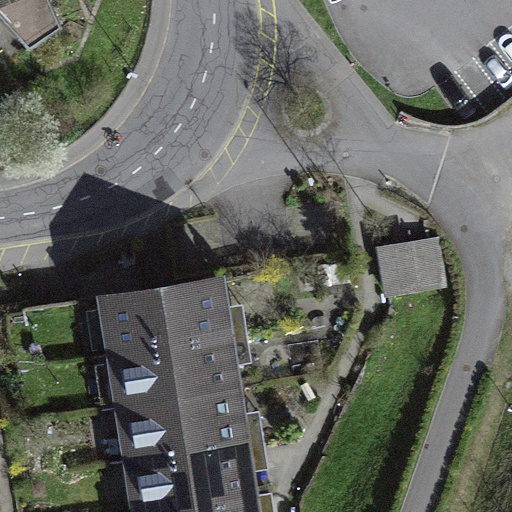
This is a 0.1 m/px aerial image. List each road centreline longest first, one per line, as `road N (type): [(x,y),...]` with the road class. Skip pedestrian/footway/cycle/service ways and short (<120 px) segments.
road 1 (residential): [(210,66),(469,185),(487,272),(419,511)]
road 2 (residential): [(210,66),(177,132),(112,188),(0,220)]
